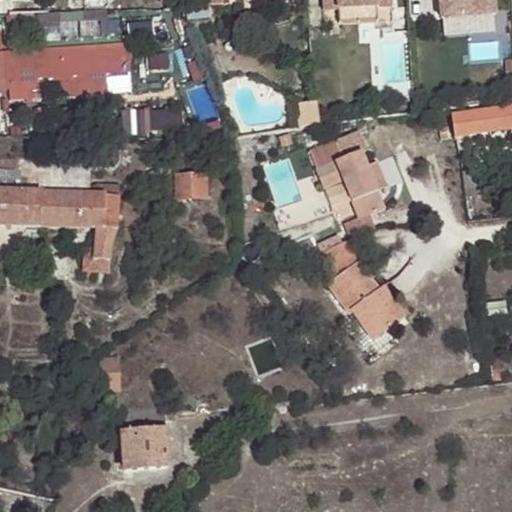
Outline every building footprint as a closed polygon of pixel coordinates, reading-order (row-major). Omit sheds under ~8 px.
[(324,0),(325,11),(340,10),(379,8),(394,7),(393,0),(324,0)] [(442,0),(443,17),(497,14),(495,0),(442,0)] [(9,2),(10,15),(32,14),(31,2),(9,2)] [(379,8),(340,10),(341,25),(380,23),(379,8)] [(32,14),(10,15),(10,23),(107,18),(106,10),(32,14)] [(0,53),(0,82),(9,82),(53,79),(55,97),(79,96),(78,85),(82,84),(81,77),(127,74),(126,45),(0,53)] [(505,110),(504,101),(488,104),(489,112),(505,110)] [(305,129),(322,127),(320,104),(301,106),(305,129)] [(53,109),(38,110),(40,134),(55,133),(53,109)] [(511,109),(505,110),(489,112),(451,118),(454,139),(461,137),(511,130),(511,109)] [(80,110),(56,111),(57,133),(81,132),(80,110)] [(181,111),(121,114),(122,135),(182,132),(181,111)] [(363,219),(368,217),(384,210),(378,191),(367,167),(359,152),(364,150),(357,132),(307,153),(322,190),(342,181),(351,203),(356,202),(363,219)] [(279,138),(282,147),(293,144),(290,135),(279,138)] [(464,152),(461,137),(454,139),(455,140),(456,153),(464,152)] [(111,245),(117,229),(119,188),(88,187),(90,166),(0,160),(0,226),(96,229),(94,249),(94,261),(110,263),(111,245)] [(375,164),(367,167),(378,191),(385,188),(375,164)] [(161,165),(159,169),(160,173),(164,175),(166,174),(168,170),(167,167),(163,165),(161,165)] [(460,170),(463,194),(491,191),(488,166),(460,170)] [(160,173),(159,169),(145,173),(149,184),(162,180),(160,173)] [(175,175),(176,200),(205,199),(204,174),(175,175)] [(351,203),(357,219),(358,222),(363,219),(356,202),(351,203)] [(344,225),(351,240),(374,231),(368,217),(363,219),(358,222),(357,219),(344,225)] [(321,270),(328,284),(357,264),(353,258),(358,256),(350,241),(341,245),(338,239),(318,249),(327,268),(321,270)] [(110,275),(110,263),(94,261),(94,249),(83,248),(83,273),(110,275)] [(357,264),(328,284),(326,285),(348,315),(351,313),(371,343),(403,320),(389,300),(381,289),(377,292),(357,264)] [(485,361),(489,387),(498,386),(497,378),(501,377),(499,359),(485,361)] [(100,360),(101,393),(118,392),(116,360),(100,360)] [(163,411),(123,414),(123,432),(164,429),(163,411)] [(164,429),(123,432),(122,432),(124,471),(167,468),(164,429)] [(98,509),(102,511),(104,510),(107,506),(105,503),(101,501),(98,503),(97,505),(98,509)]
